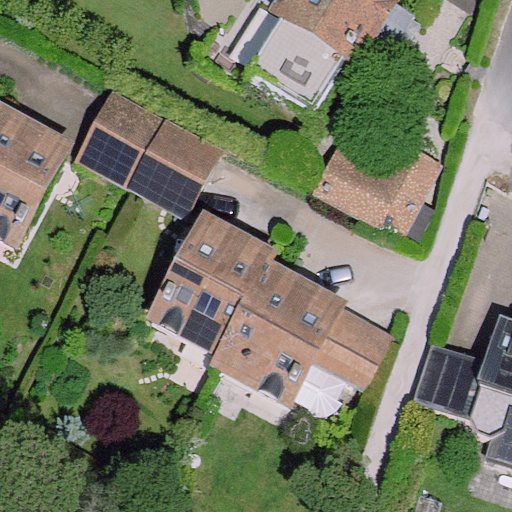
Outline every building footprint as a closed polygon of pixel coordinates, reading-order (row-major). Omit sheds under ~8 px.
[(281,0),(292,6),(280,26),(293,35),(261,87),(319,123),(350,74),(363,83),(415,0),(281,0)] [(220,150),(114,95),(77,167),(183,221),(220,150)] [(0,245),(18,255),(73,149),(0,110),(0,245)] [(383,173),(340,151),(315,197),(405,244),(446,167),(399,143),(383,173)] [(274,261),(203,224),(149,329),(216,364),(211,374),(292,416),(316,370),(362,394),(390,340),(266,276),(274,261)] [(511,323),(499,319),(467,422),(476,440),(493,447),(488,464),(511,471),(511,323)]
